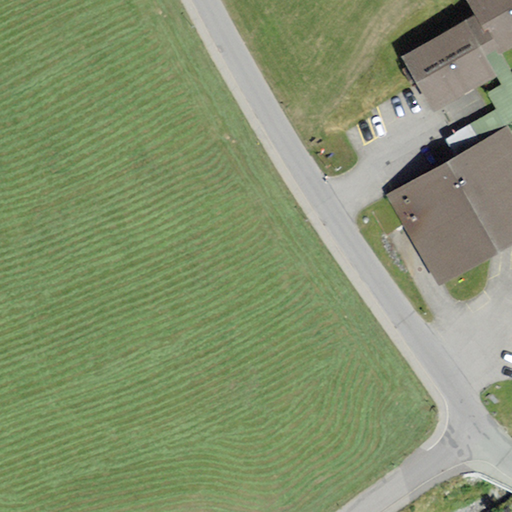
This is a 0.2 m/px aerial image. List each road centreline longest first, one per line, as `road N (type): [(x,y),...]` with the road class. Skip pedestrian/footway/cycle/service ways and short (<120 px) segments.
road 1 (residential): [(210,0),(320,201),(475,425)]
road 2 (unknown): [(320,201),(482,107)]
road 3 (unclassified): [(357,511),(475,425)]
